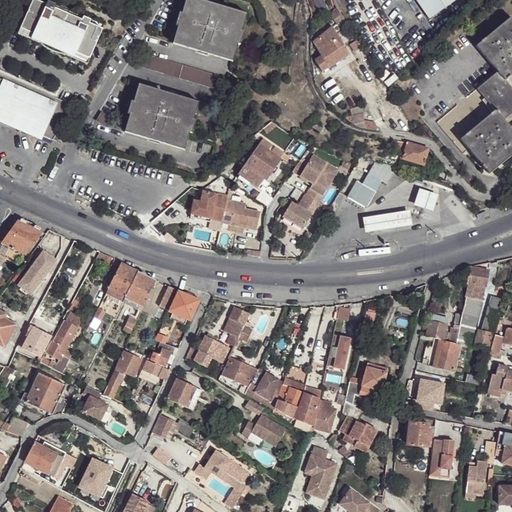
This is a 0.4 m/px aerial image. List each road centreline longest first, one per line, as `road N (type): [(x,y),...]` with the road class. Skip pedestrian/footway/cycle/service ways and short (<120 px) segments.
road 1 (residential): [(0,501),(46,424),(76,421),(120,448),(136,448),(219,269)]
road 2 (primary): [(13,192),(114,238),(219,269)]
road 3 (primary): [(511,224),(344,275)]
road 4 (residential): [(397,409),(434,265)]
road 5 (primary): [(219,269),(344,275)]
